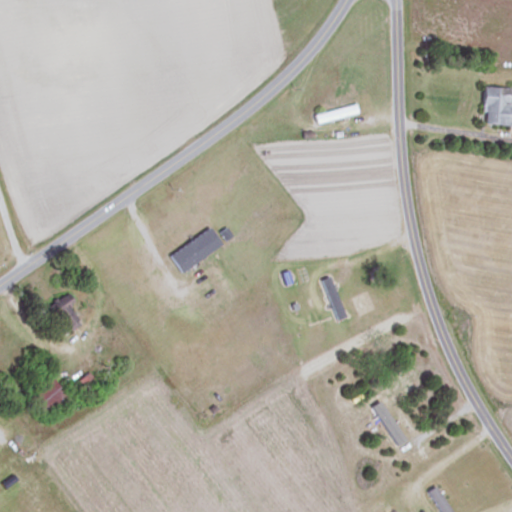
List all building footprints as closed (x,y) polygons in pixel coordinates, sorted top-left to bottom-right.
[(478,123),(505,125),(507,87),(479,86),(478,123)] [(310,115),(313,125),(355,113),(352,103),(310,115)] [(164,255),(177,273),(218,244),(206,226),(164,255)] [(59,294),(43,307),(65,334),(81,322),(59,294)] [(20,395),(42,420),(66,398),(44,373),(20,395)] [(448,511),(433,486),(424,491),(436,511),(448,511)]
